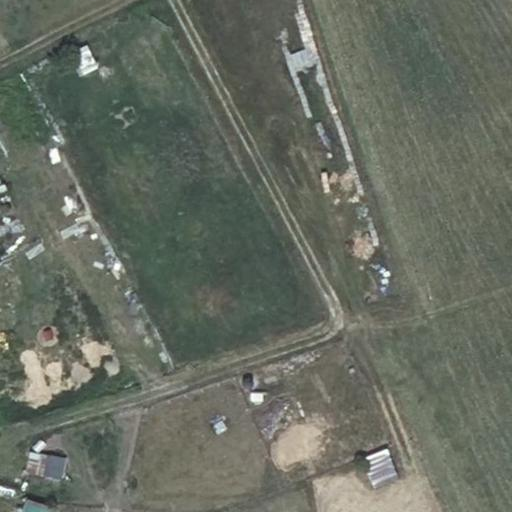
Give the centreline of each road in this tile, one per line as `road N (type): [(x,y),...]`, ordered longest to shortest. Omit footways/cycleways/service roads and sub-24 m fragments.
road 1 (track): [(175,0),(398,430)]
road 2 (track): [(344,325),(0,431)]
